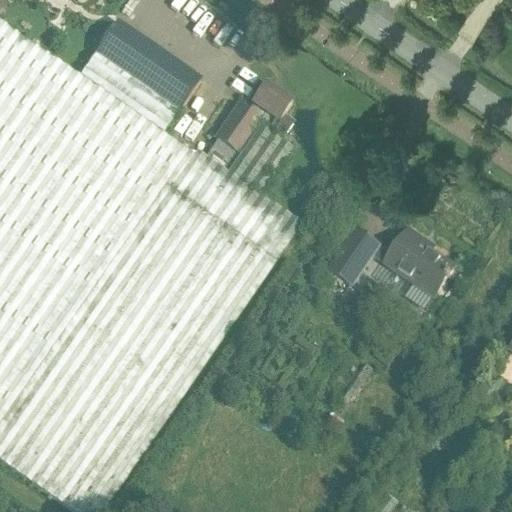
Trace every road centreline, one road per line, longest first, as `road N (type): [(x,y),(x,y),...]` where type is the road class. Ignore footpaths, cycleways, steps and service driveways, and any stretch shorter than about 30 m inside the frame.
road 1 (tertiary): [(511,119),(339,0)]
road 2 (unknown): [(158,0),(169,29),(213,72),(194,128)]
